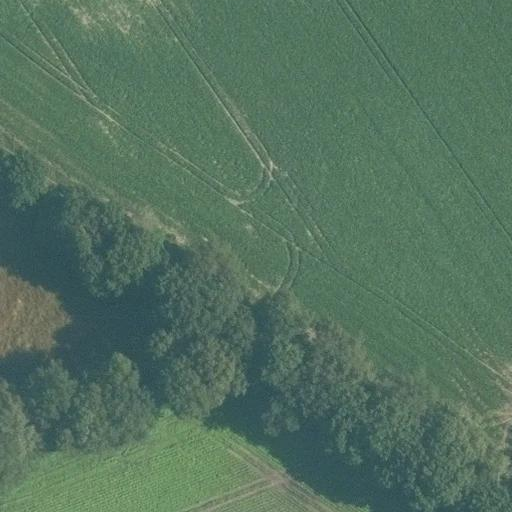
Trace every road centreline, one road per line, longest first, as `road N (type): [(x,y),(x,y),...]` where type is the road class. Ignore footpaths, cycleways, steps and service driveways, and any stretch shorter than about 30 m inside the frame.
road 1 (track): [(511,501),(301,354),(250,337)]
road 2 (track): [(0,449),(238,355),(250,337)]
